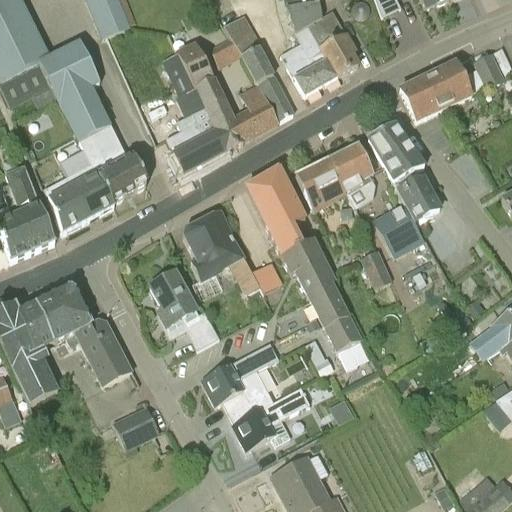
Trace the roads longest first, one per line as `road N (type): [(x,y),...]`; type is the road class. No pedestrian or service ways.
road 1 (secondary): [(84,256),(374,87)]
road 2 (residential): [(226,511),(84,256)]
road 3 (residential): [(511,267),(394,114)]
road 4 (secondary): [(374,87),(511,20)]
